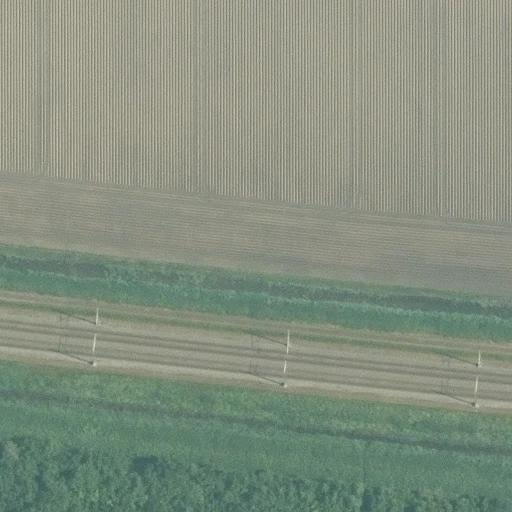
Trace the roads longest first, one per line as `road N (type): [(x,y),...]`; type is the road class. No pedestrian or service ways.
road 1 (track): [(511,424),(0,368)]
road 2 (track): [(511,350),(0,297)]
